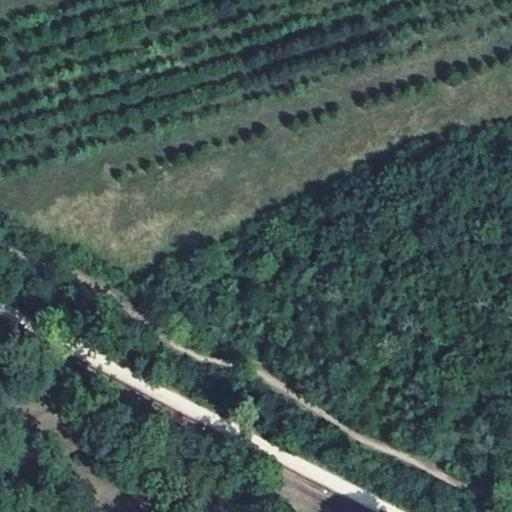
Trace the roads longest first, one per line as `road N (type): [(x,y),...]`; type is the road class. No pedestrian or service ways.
road 1 (unknown): [(0,246),(148,331),(377,428),(501,511)]
road 2 (track): [(0,304),(396,511)]
